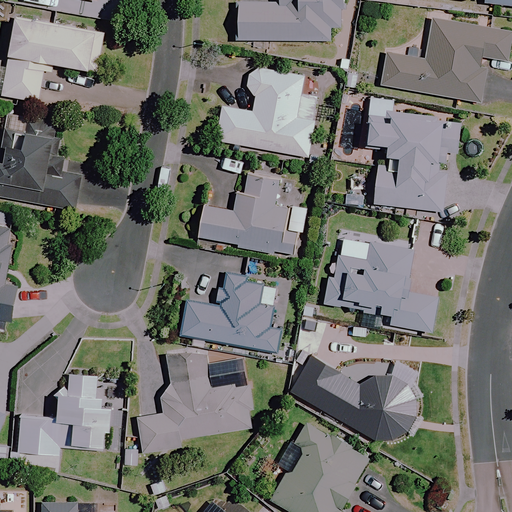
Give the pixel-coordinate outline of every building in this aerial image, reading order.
[(339,25),(339,0),(276,0),(277,4),(236,3),(235,40),(330,43),(331,25),(339,25)] [(511,0),(460,0),(511,9),(511,0)] [(103,33),(14,18),(1,96),(38,103),(44,63),(96,72),(103,33)] [(511,31),(432,18),(425,60),(385,54),(379,87),(480,103),(487,59),(507,62),(511,31)] [(308,73),(262,65),(252,71),(250,83),(259,93),(257,108),(226,102),(219,139),(309,155),(320,94),(305,91),(308,73)] [(438,120),(438,116),(391,109),(392,102),(367,98),(360,144),(386,148),(384,157),(388,157),(387,166),(377,165),(371,203),(440,214),(447,172),(437,170),(438,164),(454,166),(460,123),(438,120)] [(27,116),(0,113),(0,203),(75,210),(78,174),(52,172),(56,123),(27,120),(27,116)] [(278,179),(247,173),(244,193),(236,192),(232,212),(200,206),(194,239),(293,258),(297,234),(286,232),(290,210),(273,207),(278,179)] [(14,226),(0,223),(0,334),(8,336),(17,286),(4,284),(14,226)] [(334,272),(331,301),(398,313),(397,322),(438,327),(443,293),(413,289),(418,245),(377,239),(375,256),(344,252),(341,273),(334,272)] [(238,281),(239,277),(223,274),(217,306),(186,300),(179,336),(275,354),(279,330),(269,328),(272,308),(276,288),(238,281)] [(206,350),(165,354),(168,390),(160,390),(162,414),(137,416),(140,453),(181,449),(180,438),(251,431),(246,386),(245,373),(244,363),(207,367),(206,350)] [(379,372),(364,381),(316,353),(296,389),(380,436),(398,436),(412,428),(421,413),(421,395),(412,381),(397,372),(379,372)] [(96,376),(68,375),(67,390),(57,390),(56,421),(73,422),(72,445),(109,446),(111,407),(95,406),(96,376)] [(57,455),(59,423),(19,421),(17,453),(57,455)] [(369,459),(304,421),(279,464),(287,468),(268,500),(288,511),(340,511),(339,511),(369,459)] [(137,447),(120,449),(123,469),(139,467),(137,447)] [(123,473),(104,474),(104,492),(123,491),(123,473)] [(77,511),(77,503),(39,503),(39,511),(77,511)]
